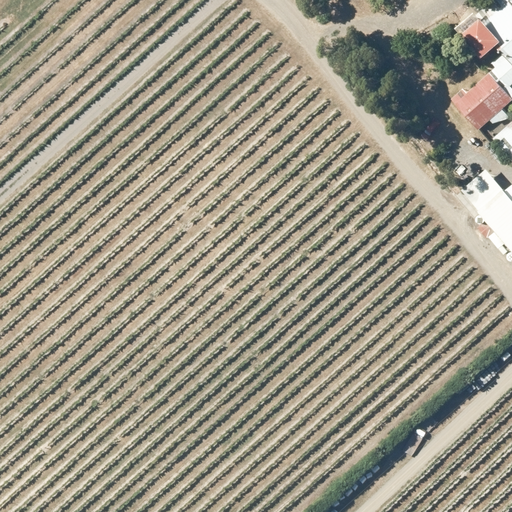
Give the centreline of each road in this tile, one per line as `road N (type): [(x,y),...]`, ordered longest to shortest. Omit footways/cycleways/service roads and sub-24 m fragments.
road 1 (track): [(263,0),(511,292)]
road 2 (track): [(0,189),(205,0)]
